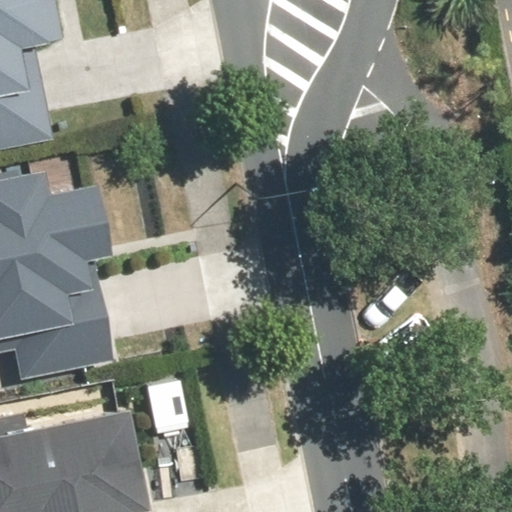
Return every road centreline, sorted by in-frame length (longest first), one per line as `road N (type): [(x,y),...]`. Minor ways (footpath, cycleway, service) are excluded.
road 1 (track): [(359,33),(443,124),(462,169),(511,432)]
road 2 (residential): [(295,239),(350,511)]
road 3 (residential): [(369,0),(311,131),(295,239)]
road 4 (residential): [(295,239),(235,0)]
